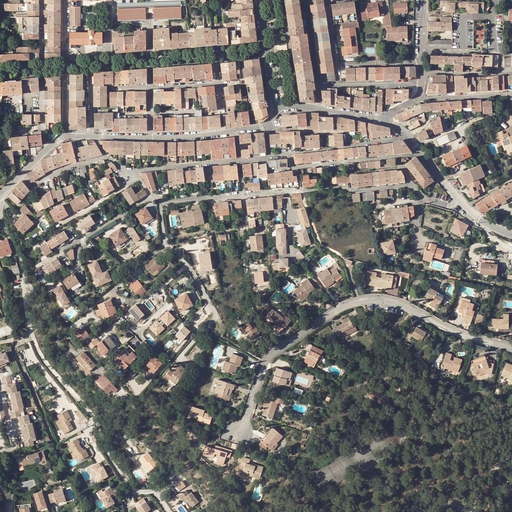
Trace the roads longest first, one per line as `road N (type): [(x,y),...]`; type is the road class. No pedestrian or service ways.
road 1 (unclassified): [(0,205),(21,263),(35,346),(92,414),(130,487),(154,493),(169,511)]
road 2 (residential): [(511,349),(393,302),(358,301),(267,358),(241,430)]
road 3 (residential): [(242,194),(413,184),(427,197),(462,204)]
road 4 (unclassified): [(48,147),(42,0)]
road 5 (residential): [(161,201),(163,233),(215,314),(205,329)]
road 6 (residential): [(291,153),(296,167),(417,151)]
road 7 (track): [(511,403),(450,420),(392,402)]
